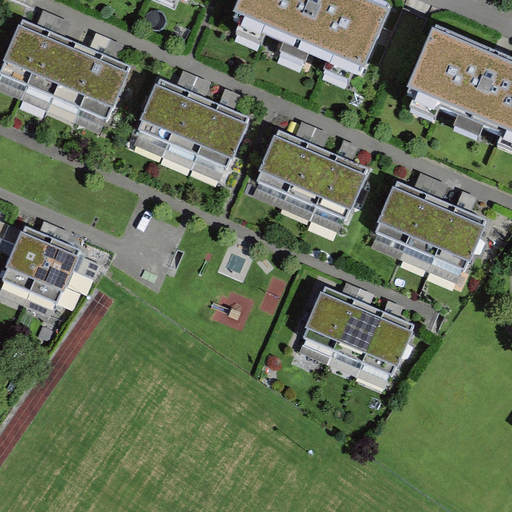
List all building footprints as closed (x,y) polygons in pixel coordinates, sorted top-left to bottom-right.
[(391,7),(373,0),(239,0),(231,20),(361,78),(391,7)] [(49,35),(22,24),(0,73),(0,84),(23,95),(49,35)] [(511,61),(431,30),(404,92),(511,141),(511,61)] [(76,46),(49,35),(23,95),(50,107),(76,46)] [(103,58),(76,46),(50,107),(78,119),(103,58)] [(131,69),(103,58),(78,119),(105,131),(131,69)] [(165,154),(189,96),(158,85),(135,142),(165,154)] [(194,167),(220,108),(189,96),(165,154),(194,167)] [(224,180),(251,120),(220,108),(194,167),(224,180)] [(288,202),(310,148),(279,135),(258,189),(288,202)] [(318,216),(341,160),(310,148),(288,202),(318,216)] [(347,230),(372,172),(341,160),(318,216),(347,230)] [(406,250),(427,198),(396,186),(376,237),(406,250)] [(437,263),(458,210),(427,198),(406,250),(437,263)] [(467,276),(489,222),(458,210),(437,263),(467,276)] [(79,250),(0,218),(0,254),(5,257),(0,272),(0,294),(56,319),(79,250)] [(332,357),(354,302),(323,290),(301,344),(332,357)] [(363,370),(384,315),(354,302),(332,357),(363,370)] [(394,382),(415,328),(384,315),(363,370),(394,382)]
